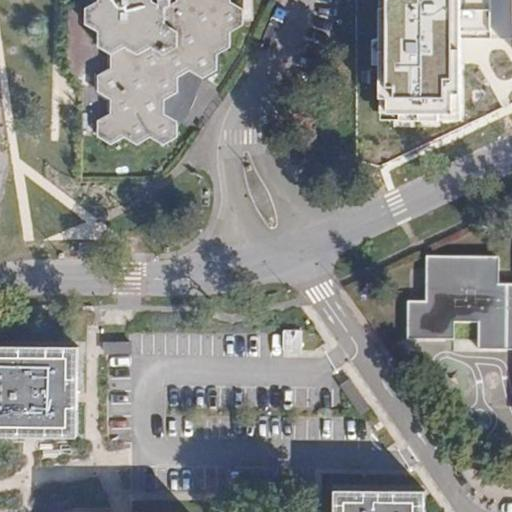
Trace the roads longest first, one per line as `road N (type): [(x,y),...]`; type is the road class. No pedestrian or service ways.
road 1 (residential): [(465,511),(291,251)]
road 2 (residential): [(0,284),(78,273),(202,275),(254,262)]
road 3 (residential): [(314,241),(511,154)]
road 4 (residential): [(299,0),(242,138)]
road 5 (residential): [(242,138),(236,173),(254,262)]
road 6 (residential): [(314,241),(242,138)]
